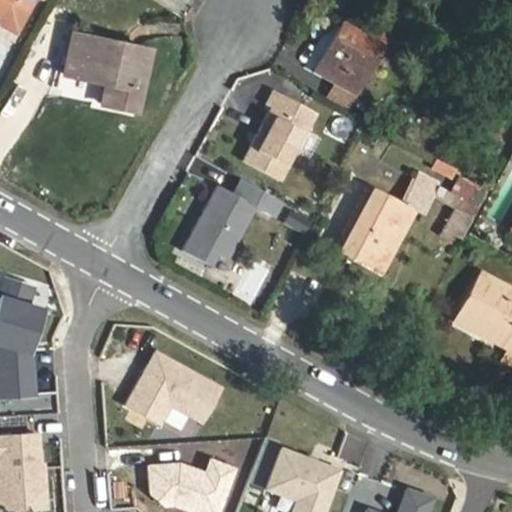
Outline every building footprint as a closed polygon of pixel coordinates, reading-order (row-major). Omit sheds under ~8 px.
[(0,0),(0,18),(8,4),(25,13),(31,0),(0,0)] [(385,37),(347,16),(317,72),(355,92),(385,37)] [(146,51),(69,34),(62,75),(104,84),(99,104),(133,110),(146,51)] [(0,78),(12,45),(0,41),(0,78)] [(272,109),(243,162),(280,182),(309,126),(297,120),(304,107),(274,91),(266,106),(272,109)] [(439,181),(418,169),(400,202),(412,209),(422,214),(439,181)] [(484,189),(460,176),(450,193),(460,198),(455,208),(470,216),(484,189)] [(215,186),(180,251),(207,266),(214,254),(224,259),(253,207),(215,186)] [(371,187),(337,251),(378,273),(412,209),(400,202),(371,187)] [(283,211),(279,227),(302,233),(306,217),(283,211)] [(454,318),(506,346),(511,348),(511,288),(480,271),(454,318)] [(511,348),(506,346),(499,359),(511,366),(511,348)] [(216,386),(149,349),(117,407),(154,427),(165,407),(196,424),(216,386)] [(32,431),(0,433),(0,511),(44,509),(40,462),(35,463),(32,431)] [(321,511),(337,470),(276,448),(261,490),(290,500),(285,511),(321,511)] [(189,511),(216,511),(232,468),(205,459),(200,473),(174,464),(143,466),(146,495),(159,505),(169,504),(189,511)] [(374,511),(361,507),(359,511),(423,511),(429,498),(400,487),(390,511),(374,511)]
